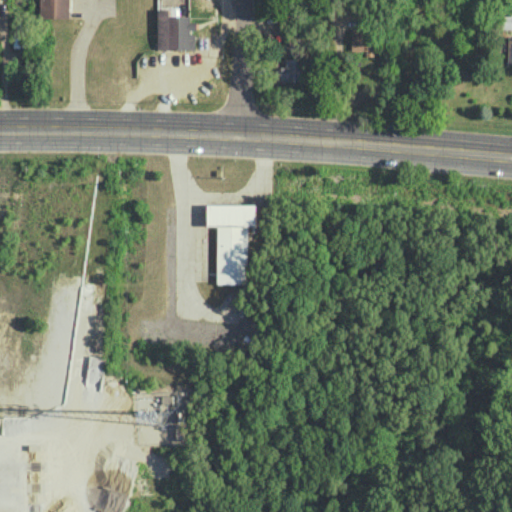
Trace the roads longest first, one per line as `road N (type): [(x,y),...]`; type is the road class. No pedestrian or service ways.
road 1 (tertiary): [(0,132),(240,136),(511,154)]
road 2 (residential): [(240,136),(241,0)]
